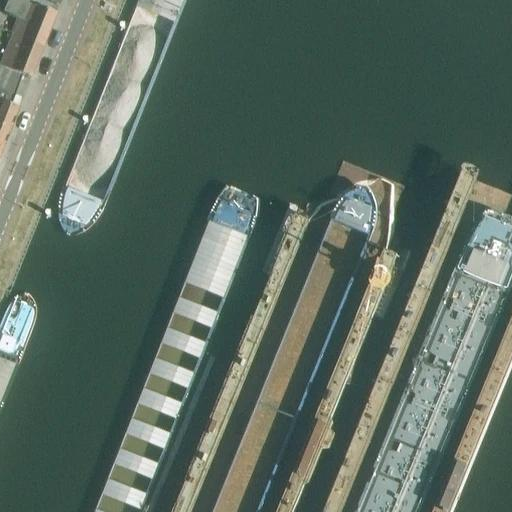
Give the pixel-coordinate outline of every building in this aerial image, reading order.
[(19,19),(12,36),(23,41),(23,42),(42,49),(55,16),(36,8),(37,7),(19,0),(9,0),(4,13),(19,19)] [(23,41),(12,36),(0,66),(0,67),(30,80),(42,49),(23,42),(23,41)] [(0,155),(18,110),(13,108),(24,78),(0,67),(0,155)] [(472,151),(325,511),(455,511),(511,377),(511,197),(481,185),(492,159),(472,151)] [(295,511),(373,326),(382,329),(411,260),(401,256),(404,249),(388,223),(336,201),(302,207),(299,214),(290,211),(262,278),(271,282),(175,511),(295,511)]
